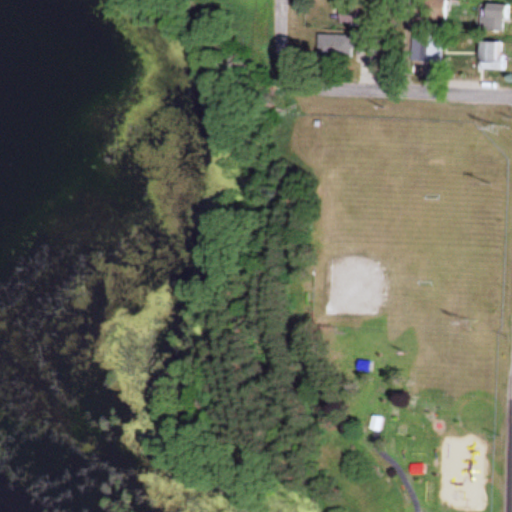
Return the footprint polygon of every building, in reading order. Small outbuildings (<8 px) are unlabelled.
[(507,5),(487,4),(486,31),(506,31),(507,5)] [(340,9),(340,25),(371,25),(371,9),(340,9)] [(320,36),(320,61),(352,61),(352,53),(376,53),(376,36),(320,36)] [(412,36),(412,61),(439,61),(439,36),(412,36)] [(479,71),(505,71),(505,42),(479,42),(479,71)]
